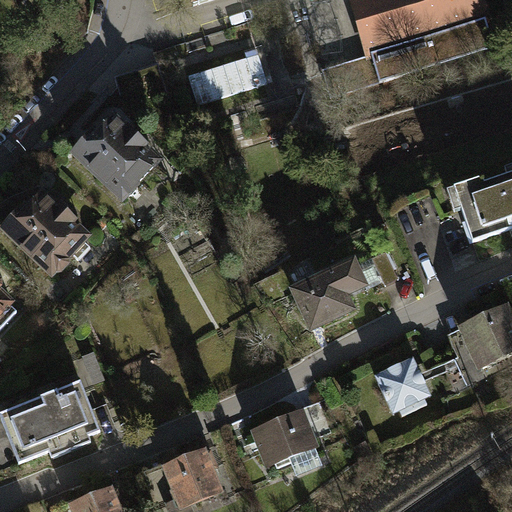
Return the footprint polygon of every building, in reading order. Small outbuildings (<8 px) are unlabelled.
[(351,0),(368,58),(371,57),(374,68),(360,72),(359,68),(325,80),(331,99),(494,49),(485,23),(489,21),(482,0),(351,0)] [(259,55),(189,77),(198,106),(268,84),(259,55)] [(72,163),(123,211),(164,168),(113,119),(72,163)] [(511,184),(453,205),(468,249),(511,234),(511,184)] [(6,238),(55,285),(94,245),(44,198),(6,238)] [(358,267),(339,276),(339,275),(293,295),(312,337),(357,317),(351,304),(371,294),(358,267)] [(0,332),(19,313),(0,293),(0,332)] [(460,318),(481,363),(511,349),(511,297),(511,295),(460,318)] [(376,379),(395,418),(433,400),(414,361),(376,379)] [(0,414),(19,465),(100,434),(81,383),(0,414)] [(254,433),(268,466),(321,445),(307,411),(254,433)] [(159,462),(178,508),(223,489),(205,444),(159,462)] [(70,497),(75,511),(121,511),(110,482),(70,497)]
